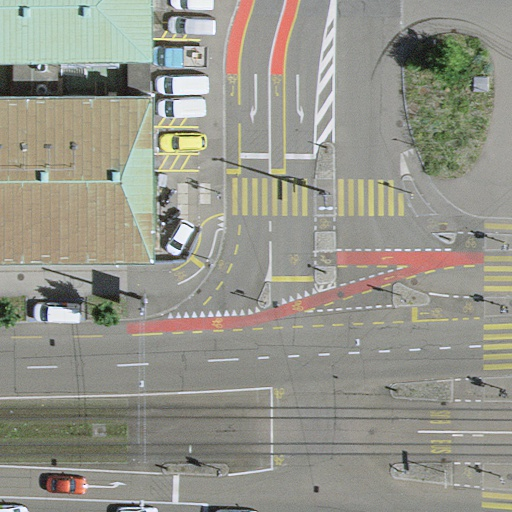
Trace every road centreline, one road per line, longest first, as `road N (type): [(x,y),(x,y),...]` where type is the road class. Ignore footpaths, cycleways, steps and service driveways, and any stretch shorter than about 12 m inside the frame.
road 1 (primary): [(511,344),(0,363)]
road 2 (motorway): [(0,493),(511,509)]
road 3 (motorway): [(511,378),(0,366)]
road 4 (primary): [(0,498),(455,511)]
